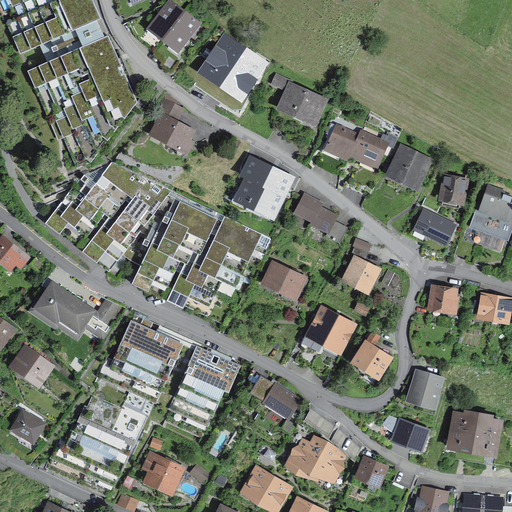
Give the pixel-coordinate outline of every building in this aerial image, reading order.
[(96,21),(100,19),(91,0),(4,0),(13,19),(5,23),(8,32),(11,31),(14,37),(10,39),(17,55),(37,46),(41,55),(100,29),(96,21)] [(144,31),(159,43),(183,12),(168,0),(144,31)] [(194,41),(203,29),(199,26),(200,25),(183,12),(159,43),(176,56),(190,38),(194,41)] [(34,89),(56,137),(57,141),(63,139),(76,169),(89,164),(136,102),(108,37),(104,38),(100,29),(41,55),(45,64),(25,73),(33,89),(34,89)] [(267,63),(224,34),(199,73),(242,101),(267,63)] [(328,100),(292,84),(293,81),(275,73),(270,86),(283,91),(274,112),(314,130),(328,100)] [(178,102),(167,93),(166,95),(164,94),(155,112),(159,114),(146,138),(185,158),(194,143),(190,141),(195,132),(177,123),(184,109),(176,105),(178,102)] [(323,152),(348,163),(349,159),(356,144),(354,143),(358,134),(335,125),(335,126),(331,124),(325,138),(327,139),(323,148),(325,149),(323,152)] [(360,130),(358,134),(354,143),(356,144),(349,159),(377,171),(387,147),(393,149),(398,138),(387,133),(385,135),(383,134),(380,139),(360,130)] [(433,159),(400,144),(384,178),(417,193),(433,159)] [(274,220),(294,178),(250,156),(240,176),(245,178),(234,201),(274,220)] [(71,182),(74,184),(43,226),(57,237),(62,230),(79,243),(83,236),(86,238),(102,217),(106,221),(80,255),(94,265),(95,263),(108,273),(123,253),(133,261),(174,193),(112,162),(110,164),(71,182)] [(437,203),(442,204),(441,206),(458,209),(458,207),(464,208),(469,179),(443,175),(437,203)] [(511,198),(503,195),(504,191),(487,185),(479,208),(477,207),(469,227),(508,240),(511,229),(511,223),(510,223),(511,218),(511,198)] [(174,193),(133,261),(140,264),(130,286),(147,294),(151,285),(165,292),(175,270),(180,272),(165,303),(182,311),(185,303),(206,313),(217,290),(231,297),(235,289),(244,293),(268,257),(263,255),(271,240),(174,193)] [(292,215),(310,223),(315,213),(318,215),(321,207),(323,204),(304,193),(292,215)] [(338,216),(321,207),(318,215),(315,213),(310,223),(308,226),(328,236),(335,222),(338,216)] [(456,225),(424,209),(414,230),(446,246),(456,225)] [(347,228),(335,222),(328,236),(325,238),(339,245),(347,228)] [(32,255),(4,232),(0,237),(0,258),(12,269),(17,263),(23,267),(32,255)] [(354,248),(368,253),(371,245),(355,238),(352,247),(354,248)] [(454,255),(467,259),(473,243),(460,239),(454,255)] [(366,259),(368,253),(354,248),(351,254),(366,259)] [(270,261),(274,263),(277,258),(270,254),(263,269),(266,271),(270,261)] [(367,298),(381,270),(353,256),(339,283),(367,298)] [(35,258),(34,259),(33,257),(29,262),(31,263),(30,264),(42,274),(47,268),(35,258)] [(274,263),(270,261),(266,271),(259,286),(295,303),(307,278),(274,263)] [(394,290),(401,276),(388,270),(381,283),(394,290)] [(98,309),(53,279),(41,298),(38,296),(30,310),(58,328),(59,326),(79,339),(87,328),(105,339),(113,326),(109,324),(120,306),(106,300),(99,311),(97,310),(98,309)] [(456,297),(457,289),(430,285),(426,312),(455,316),(458,297),(456,297)] [(511,313),(511,297),(480,292),(475,320),(508,326),(511,313)] [(353,312),(365,318),(370,307),(358,301),(353,312)] [(338,316),(320,306),(303,338),(321,348),(338,316)] [(0,345),(3,347),(11,337),(12,338),(19,328),(0,315),(0,345)] [(357,326),(338,316),(321,348),(340,358),(357,326)] [(102,363),(96,376),(157,402),(174,364),(175,365),(185,342),(151,327),(153,322),(143,317),(141,322),(131,318),(113,361),(106,358),(103,364),(102,363)] [(393,359),(374,347),(380,337),(375,334),(378,330),(373,326),(365,338),(367,339),(365,342),(364,341),(349,366),(378,384),(393,359)] [(57,364),(28,344),(30,342),(23,338),(18,345),(22,348),(10,364),(41,386),(57,364)] [(233,357),(212,348),(211,351),(198,345),(176,396),(174,395),(169,409),(170,409),(164,422),(201,438),(206,426),(209,427),(214,415),(215,415),(220,403),(223,397),(226,398),(229,390),(231,390),(242,365),(232,360),(233,357)] [(447,375),(416,367),(407,398),(439,407),(447,375)] [(301,408),(297,406),(303,397),(296,393),(297,392),(273,377),(272,379),(262,373),(251,389),(265,398),(263,400),(267,402),(266,404),(286,416),(287,415),(291,417),(291,415),(295,418),(301,408)] [(147,418),(92,394),(88,405),(85,404),(77,425),(73,423),(66,439),(59,436),(51,456),(50,455),(44,469),(109,497),(114,486),(115,487),(120,475),(122,476),(147,418)] [(497,454),(497,453),(500,453),(507,416),(496,414),(497,410),(467,405),(466,409),(456,407),(452,426),(451,426),(448,446),(497,454)] [(11,428),(22,435),(21,437),(32,443),(33,441),(36,443),(48,422),(23,408),(11,428)] [(425,450),(433,427),(400,416),(399,418),(389,414),(383,424),(395,431),(392,439),(425,450)] [(296,423),(287,418),(283,426),(291,431),(296,423)] [(329,439),(314,434),(311,439),(302,437),(299,443),(294,445),(285,463),(319,481),(320,479),(331,485),(334,481),(348,455),(329,439)] [(164,441),(153,437),(150,445),(161,449),(164,441)] [(188,466),(150,450),(143,467),(149,470),(144,481),(175,494),(188,466)] [(390,464),(364,454),(356,475),(382,485),(390,464)] [(211,475),(196,463),(190,472),(204,483),(211,475)] [(295,484),(256,463),(241,490),(279,511),(295,484)] [(228,478),(219,473),(215,480),(224,485),(228,478)] [(132,488),(137,479),(128,475),(124,484),(132,488)] [(449,511),(451,502),(449,501),(451,491),(422,485),(420,496),(418,495),(415,507),(418,507),(416,511),(449,511)] [(474,492),(474,493),(465,493),(463,511),(483,511),(485,494),(480,494),(481,492),(474,492)] [(139,500),(122,493),(118,503),(135,510),(139,500)] [(328,511),(330,509),(298,493),(289,511),(328,511)] [(511,511),(511,506),(505,506),(505,495),(494,494),(494,493),(489,493),(488,494),(485,494),(483,511),(511,511)] [(43,511),(74,511),(49,500),(43,511)] [(242,511),(243,510),(221,500),(215,511),(242,511)]
